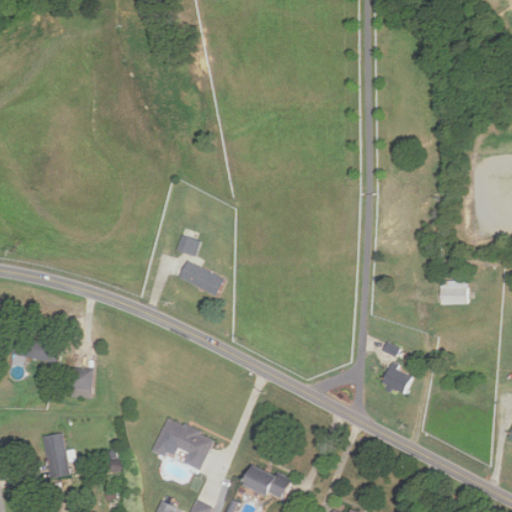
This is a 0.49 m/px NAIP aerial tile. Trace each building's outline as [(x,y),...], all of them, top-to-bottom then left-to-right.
[(180,249),(199,256),(208,235),(189,227),(180,249)] [(227,277),(189,261),(182,278),(219,294),(227,277)] [(441,280),(441,304),(468,304),(468,280),(441,280)] [(62,364),(66,343),(14,332),(9,352),(62,364)] [(398,356),(402,347),(389,341),(385,351),(398,356)] [(414,376),(392,364),(382,382),(404,394),(414,376)] [(98,368),(78,368),(78,397),(98,397),(98,368)] [(215,436),(168,417),(154,449),(174,458),(178,447),(188,452),(184,463),(201,470),(215,436)] [(71,474),(64,432),(44,435),(51,477),(71,474)] [(292,479),(251,461),(242,482),(283,500),(292,479)] [(209,511),(213,506),(199,499),(191,511),(209,511)] [(174,511),(177,507),(163,500),(157,511),(174,511)]
